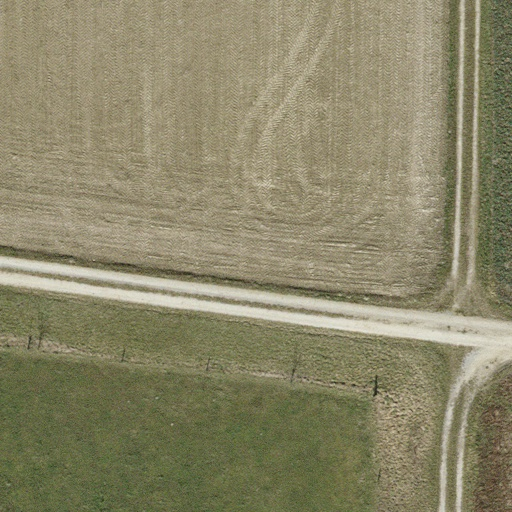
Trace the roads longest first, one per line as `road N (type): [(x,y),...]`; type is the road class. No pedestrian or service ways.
road 1 (track): [(0,266),(465,330)]
road 2 (track): [(469,0),(465,330)]
road 3 (track): [(511,337),(465,330),(451,511)]
